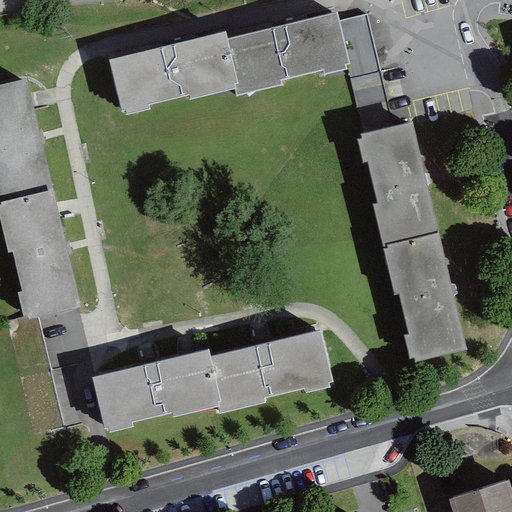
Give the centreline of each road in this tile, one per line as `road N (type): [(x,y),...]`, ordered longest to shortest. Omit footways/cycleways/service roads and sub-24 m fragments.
road 1 (residential): [(81,511),(511,390)]
road 2 (residential): [(511,159),(499,105),(462,20),(475,0)]
